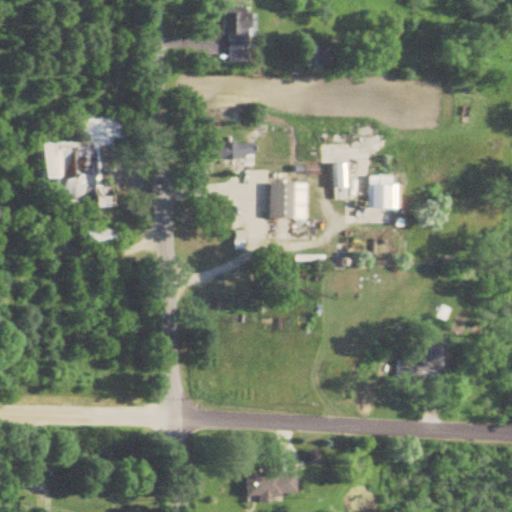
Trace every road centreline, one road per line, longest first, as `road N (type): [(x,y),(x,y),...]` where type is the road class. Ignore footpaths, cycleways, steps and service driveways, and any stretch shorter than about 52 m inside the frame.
road 1 (residential): [(175,511),(150,0)]
road 2 (residential): [(511,434),(171,419)]
road 3 (residential): [(171,419),(0,412)]
